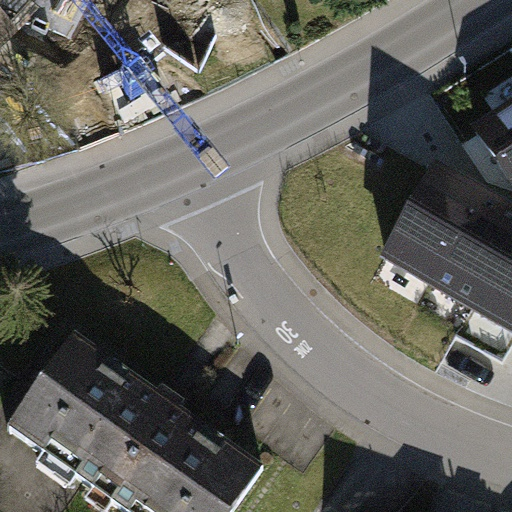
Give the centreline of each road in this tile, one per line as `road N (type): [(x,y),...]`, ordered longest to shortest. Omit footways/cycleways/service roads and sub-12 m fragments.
road 1 (residential): [(198,159),(263,283),(313,346),(417,416),(511,456)]
road 2 (tertiary): [(478,0),(198,159)]
road 3 (tertiary): [(198,159),(0,230)]
